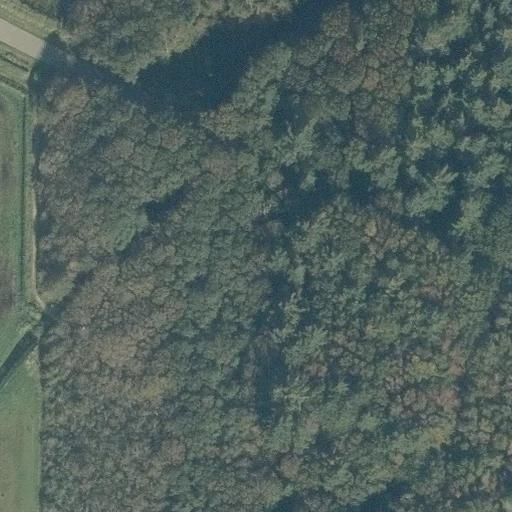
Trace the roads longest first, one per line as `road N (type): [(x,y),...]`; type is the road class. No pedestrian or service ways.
road 1 (unknown): [(511,92),(437,90),(390,114),(312,193),(286,243),(282,312),(204,438),(232,511)]
road 2 (unclassified): [(511,293),(0,34)]
road 3 (track): [(447,511),(447,459),(495,284)]
